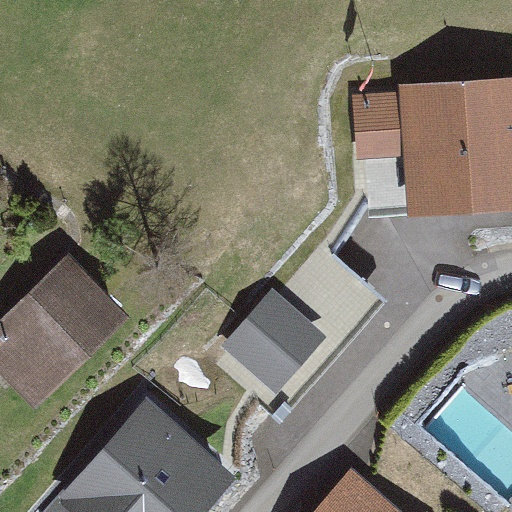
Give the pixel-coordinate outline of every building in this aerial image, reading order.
[(511,190),(511,186),(510,68),(399,70),(399,98),(349,99),(350,152),(397,151),(398,193),(511,190)] [(83,264),(0,341),(0,361),(46,410),(139,323),(83,264)] [(268,387),(317,333),(260,281),(211,335),(268,387)] [(183,511),(229,468),(147,383),(50,477),(59,487),(34,511),(183,511)] [(406,511),(345,460),(301,511),(406,511)]
